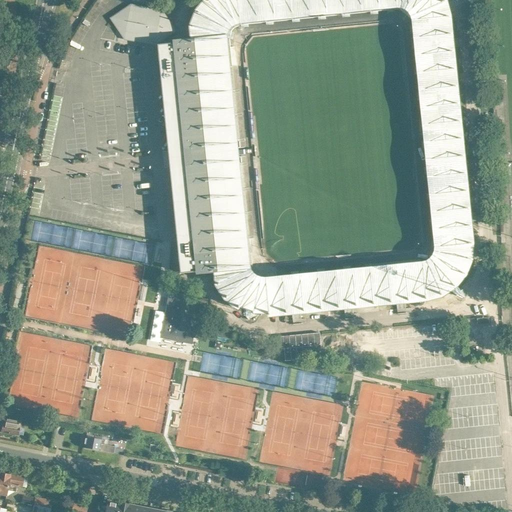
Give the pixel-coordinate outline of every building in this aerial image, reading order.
[(211,0),(210,1),(210,0),(209,1),(210,1),(200,13),(200,12),(199,13),(196,21),(195,25),(194,27),(195,28),(194,37),(194,42),(217,39),(228,38),(228,37),(228,36),(228,34),(228,33),(229,32),(229,31),(230,30),(230,29),(231,28),(231,27),(232,26),(233,25),(234,24),(235,23),(236,23),(237,22),(238,22),(240,22),(241,22),(311,15),(310,5),(309,0),(211,0)] [(254,272),(251,266),(234,268),(233,268),(225,269),(227,280),(221,283),(221,284),(220,284),(240,307),(240,306),(241,305),(241,306),(248,294),(248,293),(249,292),(253,286),(285,284),(286,295),(286,296),(286,295),(286,296),(288,310),(288,311),(288,312),(428,300),(443,295),(453,289),(459,283),(467,274),(469,271),(474,259),(474,254),(471,203),(447,0),(309,0),(310,5),(311,15),(398,6),(406,6),(409,11),(411,16),(434,239),(434,252),(429,258),(423,260),(286,273),(280,274),(262,275),(260,275),(254,272)] [(132,4),(129,6),(111,18),(125,39),(134,33),(140,42),(149,36),(155,45),(176,31),(162,10),(153,16),(147,8),(138,13),(132,4)] [(163,45),(159,45),(159,49),(161,63),(161,68),(163,80),(163,81),(163,82),(163,83),(163,88),(163,90),(164,94),(164,96),(164,98),(164,99),(165,101),(165,103),(165,108),(166,111),(166,115),(166,116),(166,117),(167,121),(167,124),(167,128),(168,131),(168,132),(168,134),(168,135),(168,138),(169,142),(169,145),(169,146),(170,151),(171,167),(172,172),(172,174),(172,176),(173,181),(173,184),(173,185),(173,186),(173,188),(174,190),(174,195),(174,197),(175,202),(175,203),(175,204),(175,209),(176,211),(176,216),(176,218),(176,219),(177,221),(177,222),(177,225),(177,229),(178,232),(178,237),(178,238),(180,251),(180,256),(182,272),(182,273),(199,272),(199,271),(214,270),(215,278),(219,278),(220,282),(220,283),(219,284),(220,284),(221,284),(221,283),(227,280),(225,269),(233,268),(251,266),(229,38),(217,39),(194,42),(195,42),(184,43),(177,43),(163,45)] [(241,305),(240,306),(240,307),(241,307),(248,309),(254,312),(254,313),(255,313),(255,312),(262,312),(270,313),(270,314),(271,313),(287,311),(287,312),(288,312),(288,311),(288,310),(286,296),(286,295),(286,296),(286,295),(285,284),(253,286),(249,292),(248,293),(248,294),(241,306),(241,305)] [(206,300),(200,299),(171,294),(164,332),(162,337),(191,342),(192,337),(198,338),(199,339),(200,332),(206,300)] [(230,333),(234,329),(233,328),(228,323),(224,327),(230,333)] [(217,336),(229,339),(230,334),(219,331),(217,336)] [(322,357),(320,333),(278,337),(277,337),(278,349),(284,349),(286,359),(286,361),(322,357)] [(0,432),(17,435),(21,417),(3,414),(2,423),(0,422),(0,431),(0,432)] [(43,446),(48,447),(49,447),(51,438),(45,436),(43,446)] [(85,437),(83,448),(105,452),(113,453),(121,454),(122,449),(114,448),(114,447),(107,445),(100,444),(101,440),(85,437)] [(23,477),(9,475),(0,473),(0,493),(6,495),(7,490),(16,491),(17,486),(21,486),(23,477)] [(88,492),(89,486),(76,484),(75,490),(88,492)] [(334,487),(332,495),(339,497),(341,488),(334,487)] [(21,503),(34,506),(47,508),(48,508),(50,499),(23,494),(21,503)] [(100,506),(98,511),(116,511),(119,503),(114,502),(114,500),(109,499),(108,501),(107,501),(107,502),(106,507),(100,506)] [(127,511),(129,505),(128,505),(119,503),(116,511),(127,511)]
